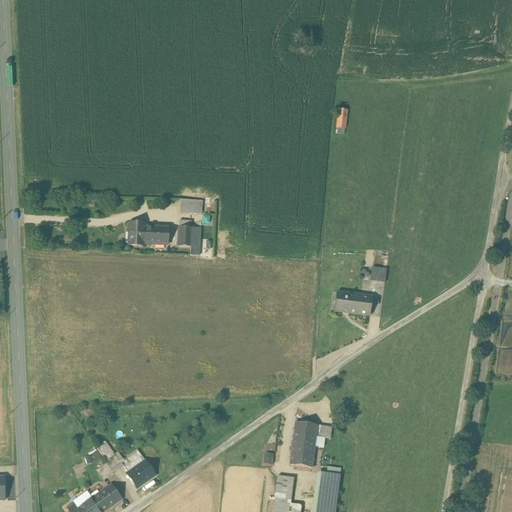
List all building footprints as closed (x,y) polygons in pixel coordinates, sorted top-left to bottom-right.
[(347,111),(338,110),(336,128),(345,129),(347,111)] [(202,201),(180,200),(179,213),(201,215),(202,201)] [(168,228),(143,226),(144,224),(130,224),(129,246),(143,246),(143,244),(167,245),(168,228)] [(199,229),(178,228),(177,246),(190,246),(190,256),(198,256),(199,229)] [(387,270),(372,268),(370,283),(385,285),(387,270)] [(372,298),(337,294),(337,292),(336,292),(334,313),(335,313),(335,312),(369,316),(372,298)] [(318,426),(295,423),(292,446),(314,449),(318,426)] [(330,440),(332,429),(320,427),(318,439),(330,440)] [(105,442),(96,448),(98,450),(104,458),(106,461),(114,455),(105,442)] [(314,449),(292,446),(289,465),(312,468),(314,449)] [(104,458),(98,450),(91,455),(97,463),(104,458)] [(128,474),(144,462),(136,450),(119,462),(128,474)] [(273,456),(265,456),(264,465),(272,466),(273,456)] [(128,474),(126,474),(137,489),(139,487),(155,476),(145,461),(144,462),(128,474)] [(106,464),(96,471),(103,481),(114,474),(106,464)] [(334,511),(339,478),(318,475),(313,511),(334,511)] [(294,480),(277,478),(272,511),(301,511),(302,507),(291,506),(294,480)] [(110,486),(92,499),(100,511),(103,511),(121,500),(110,486)] [(100,511),(92,499),(77,509),(77,510),(78,511),(100,511)]
